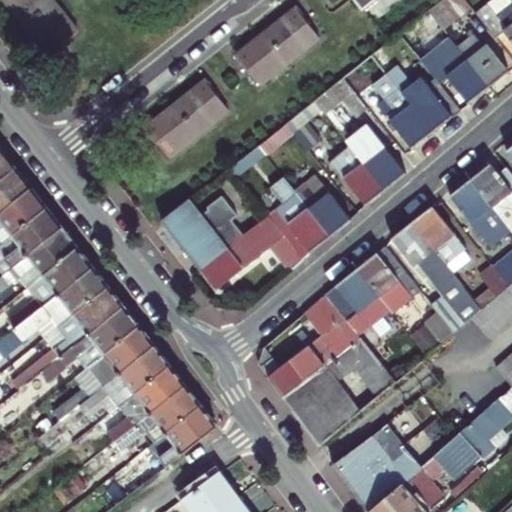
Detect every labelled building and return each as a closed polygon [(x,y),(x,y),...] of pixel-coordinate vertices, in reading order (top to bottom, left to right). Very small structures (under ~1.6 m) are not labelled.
[(4,0),(25,24),(55,0),(54,0),(4,0)] [(78,29),(55,0),(25,24),(48,53),(78,29)] [(348,0),(359,14),(377,0),(348,0)] [(464,0),(442,0),(457,19),(471,8),(469,6),(464,0)] [(511,44),(511,0),(507,0),(481,21),(496,39),(503,34),(511,44)] [(402,32),(415,48),(442,27),(430,10),(402,32)] [(296,11),(266,34),(287,61),(317,38),(296,11)] [(258,84),(287,61),(266,34),(237,57),(258,84)] [(459,47),(461,51),(469,61),(467,63),(478,77),(483,74),(493,87),(510,74),(488,47),(484,49),(474,36),(459,47)] [(471,104),(493,87),(483,74),(478,77),(467,63),(469,61),(461,51),(449,60),(457,72),(449,77),(471,104)] [(390,74),(414,104),(411,107),(423,121),(427,118),(438,131),(455,117),(464,110),(439,79),(431,85),(426,78),(415,86),(399,67),(390,74)] [(414,149),(436,132),(438,131),(427,118),(423,121),(411,107),(414,104),(390,74),(376,85),(388,101),(381,106),(389,116),(414,149)] [(317,100),(325,110),(326,112),(344,98),(355,90),(345,78),(317,100)] [(205,82),(175,106),(196,132),(226,109),(205,82)] [(355,90),(344,98),(359,116),(369,108),(355,90)] [(296,132),(311,150),(323,140),(309,123),(325,110),(317,100),(289,123),(296,132)] [(175,106),(147,128),(168,155),(196,132),(175,106)] [(261,145),(268,154),(296,132),(289,123),(261,145)] [(389,189),(409,174),(387,146),(381,150),(369,133),(352,145),(363,159),(375,177),(379,175),(389,189)] [(268,154),(261,145),(232,168),(239,177),(268,154)] [(363,159),(352,145),(332,160),(366,206),(389,189),(379,175),(375,177),(363,159)] [(0,182),(18,168),(3,149),(0,151),(0,182)] [(484,191),(495,205),(493,206),(511,230),(511,170),(501,157),(473,180),(470,181),(481,194),(484,191)] [(18,168),(0,182),(0,214),(34,188),(18,168)] [(289,204),(272,218),(306,261),(336,236),(325,222),(320,225),(310,212),(313,211),(298,192),(286,176),(274,185),(289,204)] [(298,192),(313,211),(310,212),(320,225),(325,222),(336,236),(352,222),(317,177),(298,192)] [(481,194),(470,181),(452,196),(491,246),(511,230),(493,206),(495,205),(484,191),(481,194)] [(0,247),(50,208),(34,188),(0,214),(0,247)] [(207,217),(193,199),(166,221),(204,270),(205,271),(218,262),(215,258),(229,247),(231,249),(248,235),(238,221),(243,218),(229,198),(213,209),(215,212),(207,217)] [(0,278),(65,227),(50,208),(0,247),(0,248),(8,260),(0,265),(0,278)] [(435,208),(412,225),(423,238),(427,236),(437,248),(436,251),(453,272),(471,258),(466,251),(468,249),(435,208)] [(306,261),(272,218),(271,217),(258,227),(273,249),(292,273),(306,261)] [(412,225),(393,239),(415,265),(419,262),(451,302),(466,321),(472,316),(482,307),(467,289),(453,272),(436,251),(437,248),(427,236),(423,238),(412,225)] [(0,291),(22,275),(31,287),(46,276),(81,248),(65,227),(0,278),(0,291)] [(218,262),(205,271),(219,290),(273,249),(258,227),(248,235),(231,249),(229,247),(215,258),(218,262)] [(370,282),(390,309),(393,313),(420,290),(385,246),(357,270),(368,284),(370,282)] [(81,248),(46,276),(54,287),(40,298),(46,306),(96,267),(81,248)] [(511,254),(496,269),(508,284),(511,279),(511,254)] [(494,266),(467,289),(482,307),(482,306),(494,296),(506,285),(508,284),(496,269),(494,266)] [(61,327),(111,287),(96,267),(46,306),(18,328),(25,337),(54,316),(61,327)] [(347,318),(361,336),(390,309),(370,282),(368,284),(357,270),(328,294),(345,316),(347,318)] [(482,307),(472,316),(488,335),(511,314),(511,279),(508,284),(506,285),(494,296),(482,306),(482,307)] [(111,287),(61,327),(70,338),(56,348),(62,357),(127,307),(111,287)] [(345,316),(328,294),(307,312),(323,333),(345,316)] [(451,302),(438,312),(454,331),(466,321),(451,302)] [(92,366),(143,327),(127,307),(62,357),(45,371),(24,388),(31,397),(80,360),(88,370),(92,366)] [(454,331),(438,312),(426,322),(441,342),(454,331)] [(286,397),(361,336),(347,318),(345,316),(323,333),(279,367),(269,375),(286,397)] [(157,345),(143,327),(92,366),(100,377),(53,414),(59,421),(82,404),(157,345)] [(322,445),(361,411),(338,382),(355,368),(378,397),(396,381),(361,336),(286,397),(322,445)] [(157,345),(82,404),(91,416),(117,398),(122,406),(173,366),(157,345)] [(511,349),(507,353),(495,364),(511,382),(511,349)] [(262,365),(269,375),(279,367),(272,357),(262,365)] [(24,388),(45,371),(35,358),(13,374),(24,388)] [(188,385),(173,366),(122,406),(130,417),(111,431),(118,440),(188,385)] [(188,385),(118,440),(124,448),(148,430),(157,441),(204,405),(188,385)] [(438,511),(436,509),(446,500),(428,477),(454,455),(467,470),(481,457),(474,448),(511,415),(510,413),(511,411),(511,387),(499,399),(456,437),(420,469),(372,511),(438,511)] [(221,426),(204,405),(157,441),(165,452),(160,455),(169,466),(221,426)] [(337,464),(372,511),(420,469),(406,452),(393,461),(382,447),(391,440),(387,434),(392,430),(388,424),(337,464)] [(251,511),(221,471),(182,501),(189,511),(251,511)] [(75,497),(64,482),(56,488),(67,503),(75,497)]
